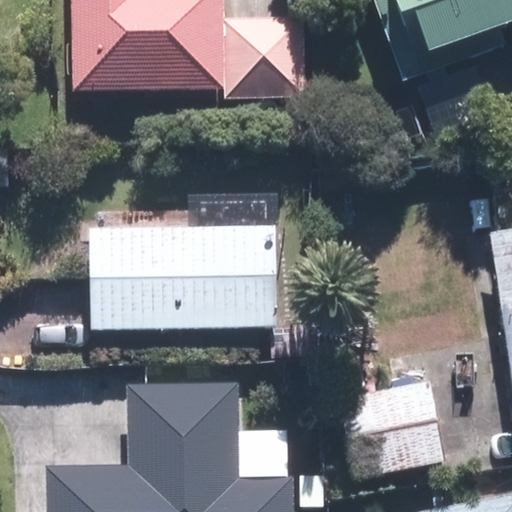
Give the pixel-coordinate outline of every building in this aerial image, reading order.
[(131,0),(63,0),(64,98),(283,96),(282,31),(213,32),(212,3),(132,4),(131,0)] [(511,2),(511,0),(362,0),(390,75),(511,31),(511,2)] [(262,238),(80,240),(81,335),(263,333),(262,238)] [(511,244),(484,249),(511,413),(511,244)] [(437,475),(423,391),(329,406),(343,490),(437,475)] [(133,463),(52,464),(52,511),(284,511),(284,476),(234,477),(233,393),(133,394),(133,463)] [(511,511),(511,494),(415,509),(415,511),(511,511)]
